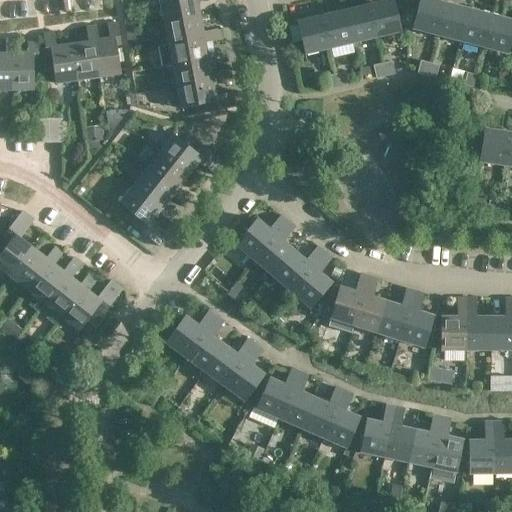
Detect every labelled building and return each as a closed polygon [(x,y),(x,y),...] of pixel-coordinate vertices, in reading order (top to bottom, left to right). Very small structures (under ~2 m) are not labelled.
[(162,23),(200,16),(197,0),(157,0),(158,1),(162,23)] [(399,32),(392,0),(387,0),(368,5),(375,37),(399,32)] [(444,2),(434,0),(419,0),(412,28),(435,34),(444,2)] [(467,9),(444,2),(435,34),(458,41),(467,9)] [(352,43),(375,37),(368,5),(344,10),(352,43)] [(458,41),(481,47),(490,15),(467,9),(458,41)] [(344,10),(321,15),(329,48),(352,43),(344,10)] [(329,48),(321,15),(297,21),(304,54),(329,48)] [(505,53),(511,25),(511,20),(490,15),(481,47),(505,53)] [(200,16),(162,23),(166,44),(212,35),(213,41),(220,39),(217,29),(204,32),(200,16)] [(109,38),(99,39),(94,40),(100,77),(121,74),(117,45),(122,44),(118,22),(107,24),(109,38)] [(86,27),(88,41),(72,44),(78,81),(100,77),(94,40),(99,39),(96,26),(86,27)] [(125,30),(127,40),(135,39),(134,29),(132,29),(126,30),(125,30)] [(56,84),(78,81),(72,44),(56,46),(54,32),(43,34),(44,39),(47,56),(51,55),(56,84)] [(212,35),(166,44),(158,46),(161,67),(171,65),(171,67),(209,60),(210,63),(224,61),(222,50),(215,51),(213,41),(212,35)] [(0,89),(12,89),(11,54),(16,54),(16,39),(5,39),(5,54),(0,54),(0,89)] [(28,54),(16,54),(11,54),(12,89),(34,89),(34,61),(38,61),(38,39),(27,39),(28,54)] [(212,74),(210,63),(209,60),(171,67),(175,88),(213,81),(214,85),(228,82),(226,71),(212,74)] [(426,75),(429,63),(420,60),(417,73),(426,75)] [(385,76),(395,74),(391,61),(382,63),(385,76)] [(385,76),(382,63),(373,65),(376,78),(385,76)] [(429,63),(426,75),(435,78),(439,65),(429,63)] [(359,68),(361,77),(371,74),(368,66),(359,68)] [(345,72),(335,74),(338,87),(348,85),(345,72)] [(476,75),(466,72),(463,85),(472,88),(476,75)] [(338,87),(335,74),(325,76),(329,89),(338,87)] [(476,75),(472,88),(482,90),(485,77),(476,75)] [(214,96),(213,86),(212,81),(176,88),(180,109),(193,107),(194,116),(241,107),(238,92),(234,92),(214,96)] [(105,111),(107,127),(112,130),(122,118),(128,111),(128,110),(118,110),(115,110),(105,111)] [(49,118),(36,118),(36,129),(37,142),(49,142),(49,118)] [(49,118),(49,142),(61,142),(62,142),(61,118),(49,118)] [(85,127),(86,142),(99,141),(103,140),(101,125),(85,127)] [(484,129),(482,145),(479,161),(504,165),(509,132),(484,129)] [(173,134),(159,151),(188,175),(198,163),(216,177),(226,165),(202,146),(196,153),(186,145),(173,134)] [(188,175),(159,151),(145,168),(175,192),(171,196),(182,205),(189,197),(177,188),(188,175)] [(175,192),(145,168),(132,186),(161,209),(158,213),(169,221),(176,213),(165,205),(171,196),(175,192)] [(161,209),(132,186),(118,203),(129,212),(124,219),(135,228),(160,247),(169,236),(151,222),(158,213),(161,209)] [(485,200),(475,199),(473,212),(483,213),(485,200)] [(486,214),(496,215),(498,202),(488,201),(486,214)] [(505,217),(507,204),(498,202),(496,215),(505,217)] [(0,255),(0,268),(11,277),(34,247),(21,237),(35,219),(24,210),(19,216),(4,235),(12,241),(0,255)] [(269,229),(258,219),(236,245),(255,261),(288,222),(281,215),(272,227),(269,229)] [(255,261),(273,277),(295,251),(284,242),(296,228),(288,222),(255,261)] [(55,246),(47,258),(34,247),(11,277),(28,290),(51,261),(55,264),(64,253),(55,246)] [(318,247),(306,261),(295,251),(273,277),(291,292),(325,253),(318,247)] [(332,259),(325,253),(291,292),(309,308),(331,283),(320,273),(332,259)] [(64,271),(55,264),(51,261),(28,290),(34,295),(29,302),(39,311),(45,303),(68,274),(72,277),(80,266),(72,260),(64,271)] [(339,278),(343,269),(336,265),(331,274),(339,278)] [(89,273),(80,284),(72,277),(68,274),(45,303),(52,309),(46,316),(56,324),(62,317),(85,287),(89,290),(97,279),(89,273)] [(331,319),(354,326),(369,277),(360,274),(354,292),(340,288),(331,319)] [(369,277),(354,326),(377,333),(386,302),(373,298),(378,281),(378,280),(369,277)] [(85,287),(62,317),(79,330),(86,320),(96,327),(105,315),(104,314),(124,288),(111,279),(97,297),(89,290),(85,287)] [(377,333),(399,340),(415,291),(406,288),(400,306),(386,302),(377,333)] [(418,311),(423,294),(415,291),(399,340),(423,347),(433,316),(418,311)] [(476,317),(476,299),(467,300),(467,351),(491,351),(491,317),(476,317)] [(505,317),(491,317),(491,351),(511,350),(511,299),(505,300),(505,317)] [(442,351),(467,351),(467,300),(457,300),(458,317),(442,317),(442,351)] [(270,318),(280,326),(286,318),(277,310),(270,318)] [(216,317),(208,311),(197,326),(185,316),(165,343),(185,358),(216,317)] [(185,358),(205,373),(224,346),(213,337),(223,323),(216,317),(185,358)] [(247,340),(236,355),(224,346),(205,373),(224,387),(254,346),(247,340)] [(262,351),(254,346),(224,387),(244,402),(264,375),(251,366),(258,356),(262,351)] [(429,367),(427,380),(439,382),(441,369),(429,367)] [(284,385),(270,379),(257,410),(280,420),(300,372),(291,369),(284,385)] [(308,376),(300,372),(280,420),(302,429),(315,398),(301,393),(308,376)] [(302,429),(323,439),(344,391),(335,387),(328,404),(315,398),(302,429)] [(345,411),(352,395),(344,391),(323,439),(345,448),(346,448),(346,447),(359,417),(345,411)] [(385,458),(396,408),(387,406),(386,407),(383,423),(368,420),(361,452),(385,458)] [(405,410),(396,408),(385,458),(409,463),(416,430),(402,427),(405,411),(405,410)] [(433,416),(430,433),(416,430),(409,463),(431,467),(432,467),(443,418),(433,416)] [(432,467),(431,467),(429,478),(453,483),(455,472),(456,473),(463,440),(448,437),(452,420),(443,418),(432,467)] [(503,422),(494,423),(495,473),(511,473),(511,440),(504,440),(503,422)] [(484,430),(485,441),(469,441),(470,474),(495,473),(494,423),(484,423),(484,430)] [(245,454),(259,460),(264,449),(250,443),(245,454)] [(2,476),(10,477),(11,466),(3,466),(2,476)]
